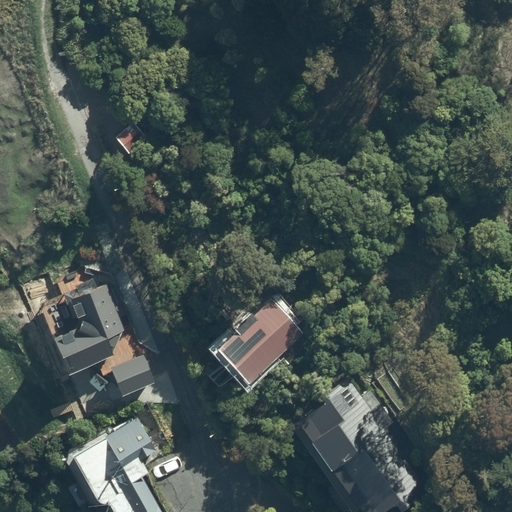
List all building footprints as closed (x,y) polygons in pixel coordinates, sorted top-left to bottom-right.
[(145,117),(116,140),(137,167),(166,145),(145,117)] [(66,379),(104,365),(122,335),(114,316),(119,315),(107,285),(95,289),(91,279),(63,290),(67,301),(45,309),(59,347),(55,349),(66,379)] [(246,377),(299,329),(269,296),(251,313),(248,310),(229,327),(232,331),(217,344),(246,377)] [(153,379),(142,353),(110,365),(120,392),(153,379)] [(319,402),(292,421),(306,442),(305,443),(324,472),(327,470),(355,511),(376,511),(388,505),(392,511),(395,511),(425,492),(381,427),(384,425),(362,393),(359,395),(345,374),(314,395),(319,402)] [(111,511),(161,511),(169,508),(146,471),(148,470),(139,455),(155,445),(135,412),(67,454),(96,500),(104,500),(111,511)]
